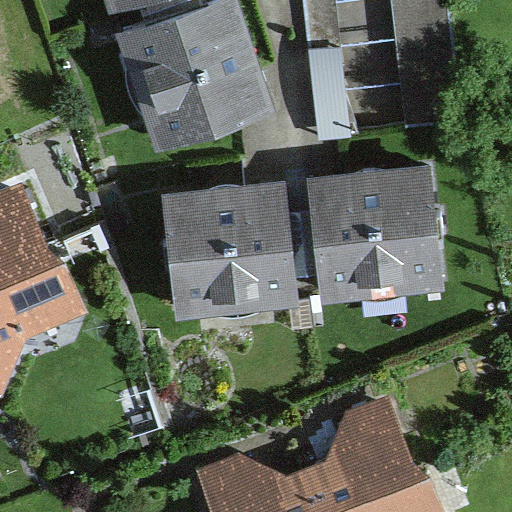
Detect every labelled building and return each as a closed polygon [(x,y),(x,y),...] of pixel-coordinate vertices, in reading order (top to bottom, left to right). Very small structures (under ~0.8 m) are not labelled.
[(266,95),(237,0),(160,0),(108,16),(142,131),(266,95)] [(448,278),(441,155),(309,162),(316,285),(448,278)] [(0,371),(5,383),(23,326),(82,301),(60,250),(44,235),(21,181),(0,190),(0,371)] [(294,298),(290,182),(167,186),(172,303),(294,298)] [(329,455),(310,462),(329,511),(440,511),(422,463),(406,447),(385,393),(353,405),(329,455)] [(329,511),(310,462),(286,472),(239,455),(207,468),(224,511),(329,511)]
